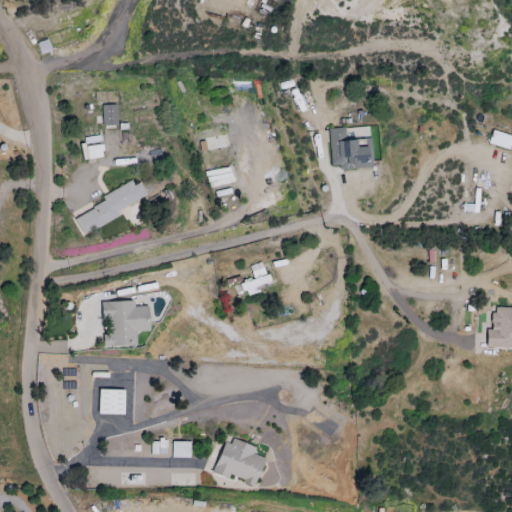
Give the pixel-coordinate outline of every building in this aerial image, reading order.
[(115,105),(101,105),(101,126),(116,125),(115,105)] [(327,129),(331,170),(372,166),(370,146),(356,147),(356,140),(345,141),(344,128),(327,129)] [(508,150),(511,137),(491,131),(487,144),(508,150)] [(80,138),(82,160),(101,158),(98,136),(80,138)] [(147,200),(138,179),(101,197),(104,203),(73,218),(79,232),(147,200)] [(253,279),(265,275),(261,262),(249,266),(253,279)] [(241,282),(243,293),(270,288),(268,277),(241,282)] [(148,332),(147,307),(134,307),(133,301),(103,302),(104,335),(102,335),(102,348),(135,347),(135,332),(148,332)] [(123,416),(123,391),(98,390),(97,415),(123,416)] [(212,473),(228,479),(229,476),(254,486),(264,459),(252,454),(254,448),(226,437),(212,473)] [(150,441),(150,455),(166,454),(165,440),(150,441)] [(189,459),(190,443),(171,442),(171,458),(189,459)]
